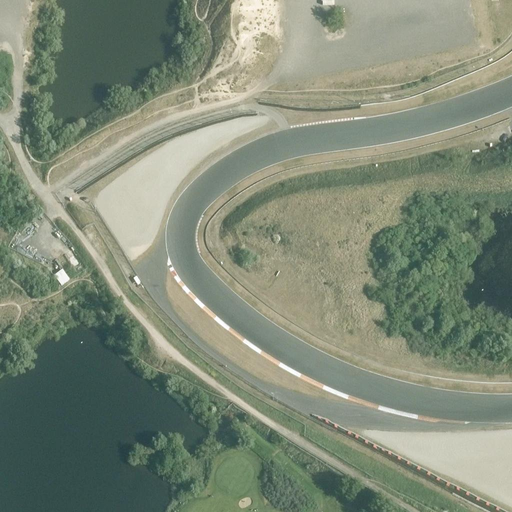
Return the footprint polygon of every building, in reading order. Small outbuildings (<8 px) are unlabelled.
[(278,0),(279,40),(290,40),(288,0),(278,0)] [(511,13),(511,10),(511,0),(494,0),(496,15),(511,13)] [(413,170),(414,183),(432,181),(431,168),(413,170)] [(53,276),(60,286),(69,279),(62,269),(53,276)] [(262,426),(228,495),(240,500),(273,431),(262,426)]
